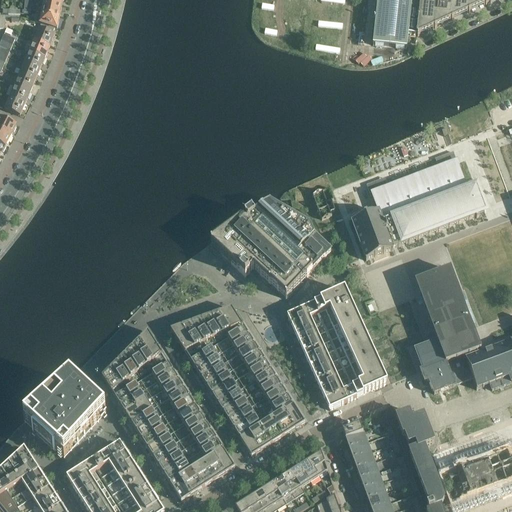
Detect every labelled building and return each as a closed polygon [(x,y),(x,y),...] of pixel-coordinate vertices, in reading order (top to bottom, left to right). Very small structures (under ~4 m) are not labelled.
[(378,0),(373,47),(406,50),(408,35),(416,35),(420,3),(411,2),(411,0),(378,0)] [(420,0),(420,3),(416,35),(416,36),(417,36),(417,37),(419,36),(495,0),(420,0)] [(43,3),(41,15),(60,19),(62,7),(43,3)] [(36,18),(35,23),(39,25),(41,26),(54,30),(55,29),(57,30),(60,19),(41,15),(37,14),(36,18)] [(39,29),(34,41),(50,48),(55,36),(53,35),(54,30),(41,26),(40,29),(39,29)] [(4,35),(1,41),(13,46),(15,40),(4,35)] [(1,41),(0,44),(0,53),(8,57),(11,51),(13,46),(1,41)] [(34,41),(29,53),(45,60),(50,48),(34,41)] [(29,53),(24,64),(40,71),(45,60),(29,53)] [(16,69),(14,74),(19,76),(35,83),(40,71),(24,64),(21,71),(16,69)] [(19,76),(14,87),(30,94),(35,83),(19,76)] [(14,87),(9,99),(25,106),(30,94),(14,87)] [(9,99),(4,110),(20,117),(25,106),(9,99)] [(0,131),(11,137),(13,133),(14,133),(16,128),(15,128),(16,127),(0,118),(0,131)] [(0,144),(5,147),(8,143),(11,138),(10,138),(11,137),(0,131),(0,144)] [(511,156),(502,161),(503,165),(511,161),(511,156)] [(458,164),(373,196),(379,210),(380,213),(379,213),(382,222),(383,222),(393,249),(441,231),(449,228),(476,218),(476,219),(478,219),(477,216),(485,213),(476,189),(467,192),(467,191),(467,189),(467,190),(467,189),(458,167),(459,167),(459,166),(458,166),(458,164)] [(323,192),(312,196),(316,205),(315,205),(318,213),(319,212),(322,221),(332,217),(331,213),(335,212),(332,202),(334,201),(330,190),(323,193),(323,192)] [(271,202),(264,207),(253,214),(313,272),(328,256),(329,255),(332,252),(320,240),(315,235),(309,224),(271,202)] [(379,213),(351,223),(366,262),(394,251),(393,250),(393,249),(390,240),(383,222),(382,222),(379,213)] [(313,272),(253,214),(211,244),(211,245),(211,247),(234,268),(245,278),(253,270),(286,301),(308,277),(313,272)] [(450,270),(415,283),(438,343),(436,344),(444,364),(445,367),(447,366),(465,360),(479,354),(479,353),(481,352),(450,270)] [(329,410),(330,412),(387,385),(378,365),(379,365),(377,361),(376,361),(373,353),(373,352),(369,342),(368,342),(364,334),(365,334),(360,324),(359,324),(356,316),(356,315),(354,311),(345,291),(287,318),(288,319),(287,320),(290,325),(293,330),(292,330),(295,336),(297,339),(296,340),(299,346),(300,345),(301,349),(300,349),(303,355),(304,355),(305,358),(307,364),(308,364),(310,367),(309,368),(312,373),(314,377),(313,377),(316,383),(317,382),(318,386),(317,386),(320,392),(321,392),(322,395),(324,401),(325,401),(326,404),(326,405),(328,410),(329,410)] [(235,335),(244,329),(231,309),(221,313),(235,335)] [(234,335),(235,335),(221,313),(211,317),(225,340),(234,335)] [(211,317),(201,320),(216,344),(225,340),(211,317)] [(201,320),(191,324),(207,349),(216,344),(201,320)] [(191,324),(181,328),(197,353),(207,349),(191,324)] [(181,328),(171,332),(187,358),(197,353),(181,328)] [(191,363),(240,441),(249,435),(284,413),(294,407),(244,329),(235,335),(234,335),(191,363)] [(148,333),(140,341),(156,366),(164,359),(148,333)] [(132,348),(148,372),(156,366),(140,341),(132,348)] [(473,380),(477,391),(490,386),(492,392),(511,384),(511,344),(511,343),(479,355),(479,354),(465,360),(473,381),(473,380)] [(436,344),(415,352),(423,373),(444,364),(436,344)] [(125,356),(139,379),(148,372),(132,348),(125,356)] [(117,363),(131,386),(139,379),(125,356),(117,363)] [(465,360),(447,366),(453,380),(454,379),(456,386),(455,386),(455,387),(473,381),(465,360)] [(110,371),(123,392),(131,386),(117,363),(110,371)] [(423,373),(421,373),(425,384),(429,382),(434,395),(455,387),(455,386),(456,386),(454,379),(453,380),(447,366),(445,367),(444,364),(423,373)] [(115,399),(170,486),(179,480),(214,458),(223,452),(168,365),(124,394),(115,399)] [(102,378),(115,399),(124,394),(123,393),(123,392),(110,371),(102,378)] [(70,382),(25,422),(34,431),(36,433),(35,433),(36,434),(37,434),(42,438),(41,439),(42,440),(43,439),(49,445),(49,446),(50,446),(55,451),(55,452),(56,451),(64,459),(105,415),(75,387),(70,382)] [(296,431),(305,425),(294,407),(284,413),(296,431)] [(382,415),(381,416),(381,417),(384,420),(385,421),(386,420),(393,416),(394,415),(393,414),(392,411),(391,411),(390,411),(388,411),(385,413),(382,415)] [(249,435),(261,453),(296,431),(284,413),(249,435)] [(410,414),(396,419),(403,437),(405,437),(411,452),(412,453),(424,448),(434,445),(425,419),(422,418),(417,420),(415,414),(410,416),(410,414)] [(360,426),(344,434),(346,441),(364,435),(360,426)] [(240,441),(252,459),(261,453),(249,435),(240,441)] [(364,435),(346,441),(350,452),(367,445),(364,435)] [(121,446),(120,444),(66,478),(57,485),(50,489),(15,511),(164,511),(161,507),(160,507),(158,504),(159,504),(155,498),(155,499),(153,496),(153,495),(150,490),(149,490),(147,487),(148,486),(144,481),(144,482),(142,478),(139,473),(138,473),(136,470),(137,469),(133,464),(131,461),(128,455),(127,456),(125,453),(124,454),(123,452),(125,451),(122,445),(121,446)] [(367,445),(350,452),(354,462),(371,455),(367,445)] [(411,452),(410,453),(430,507),(428,507),(430,511),(441,507),(442,506),(444,501),(424,448),(412,453),(411,452)] [(41,475),(24,449),(23,450),(22,450),(18,454),(18,455),(15,457),(10,461),(11,462),(8,464),(7,464),(3,468),(3,469),(0,472),(0,471),(0,511),(15,511),(50,489),(49,489),(50,488),(47,483),(46,483),(44,480),(45,480),(41,474),(41,475)] [(226,475),(235,470),(223,452),(214,458),(226,475)] [(488,461),(444,477),(454,503),(461,500),(498,487),(498,486),(506,483),(506,484),(511,481),(511,461),(511,462),(508,453),(496,458),(497,458),(488,462),(488,461)] [(322,455),(309,462),(320,478),(328,473),(322,455)] [(371,455),(354,462),(358,472),(375,466),(371,455)] [(214,458),(179,480),(190,498),(226,475),(214,458)] [(309,462),(300,468),(311,484),(320,478),(309,462)] [(375,466),(358,472),(361,482),(379,476),(375,466)] [(300,468),(291,474),(301,490),(311,484),(300,468)] [(291,474),(282,480),(295,500),(304,494),(301,490),(291,474)] [(379,476),(361,482),(365,492),(382,486),(379,476)] [(170,486),(181,504),(190,498),(179,480),(170,486)] [(282,480),(273,485),(286,505),(295,500),(282,480)] [(273,485),(264,491),(277,511),(286,505),(273,485)] [(382,486),(365,492),(369,502),(386,496),(382,486)] [(264,491),(255,497),(264,511),(275,511),(277,511),(264,491)] [(325,493),(319,497),(321,501),(328,497),(325,493)] [(386,496),(369,502),(372,511),(373,511),(390,506),(386,496)] [(264,511),(255,497),(246,503),(251,511),(264,511)] [(319,497),(312,501),(315,505),(321,501),(319,497)] [(335,497),(317,508),(318,511),(338,511),(340,511),(335,497)] [(251,511),(246,503),(236,509),(238,511),(251,511)]
